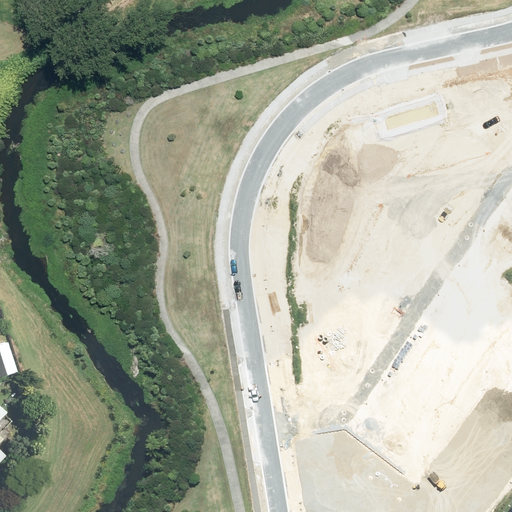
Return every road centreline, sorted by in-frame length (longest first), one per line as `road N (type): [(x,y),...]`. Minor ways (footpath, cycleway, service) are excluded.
road 1 (residential): [(269,456),(238,249),(246,193),(265,148),(295,110),(354,68),(511,29)]
road 2 (residential): [(511,177),(340,424),(269,456)]
